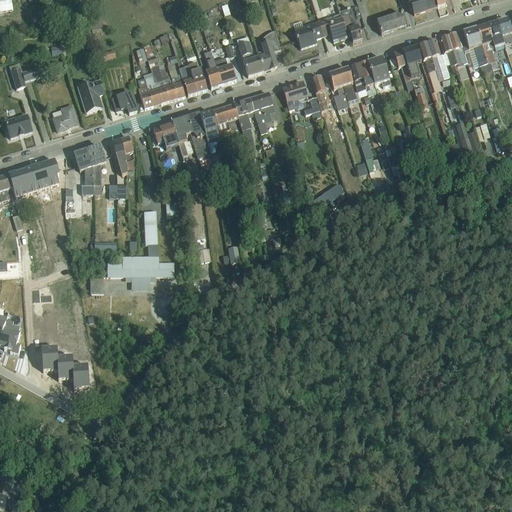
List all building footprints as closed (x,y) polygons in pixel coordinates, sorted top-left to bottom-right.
[(416,0),(415,0),(414,0),(406,0),(410,12),(412,11),(414,17),(438,10),(434,0),(416,0)] [(444,0),(434,0),(438,10),(446,8),(443,1),(444,0)] [(0,11),(14,11),(14,3),(0,3),(0,11)] [(227,7),(221,9),(225,19),(230,17),(227,7)] [(352,10),(339,14),(340,17),(348,41),(351,40),(353,46),(356,45),(361,44),(362,43),(353,16),(354,16),(352,10)] [(406,29),(401,15),(377,23),(381,37),(406,29)] [(333,46),(348,41),(340,17),(318,24),(323,39),(331,37),(333,46)] [(101,21),(89,22),(90,31),(101,29),(101,21)] [(502,40),(511,37),(507,21),(497,25),(502,40)] [(198,22),(188,27),(191,34),(201,30),(198,22)] [(315,42),(323,39),(318,24),(303,29),(295,31),(294,32),(300,52),(317,46),(315,42)] [(78,25),(68,27),(69,36),(79,35),(78,25)] [(495,54),(505,51),(504,47),(502,40),(497,25),(487,28),(495,54)] [(52,28),(39,29),(40,36),(52,35),(52,28)] [(498,63),(495,54),(487,28),(476,31),(486,67),(490,80),(494,79),(493,73),(500,71),(497,64),(498,63)] [(474,71),(486,67),(476,31),(458,37),(465,56),(469,55),(474,71)] [(8,34),(0,35),(0,44),(9,44),(8,34)] [(272,55),(280,53),(274,34),(270,35),(267,37),(265,40),(263,43),(262,45),(263,46),(261,47),(263,54),(258,55),(260,59),(259,59),(264,75),(273,72),(273,71),(275,71),(277,69),(272,55)] [(159,40),(162,46),(169,43),(167,36),(159,40)] [(511,36),(511,37),(502,40),(504,47),(511,44),(511,36)] [(468,67),(465,56),(458,37),(448,40),(457,70),(468,67)] [(259,59),(254,61),(248,40),(237,43),(238,48),(241,59),(242,59),(248,80),(264,75),(259,59)] [(448,40),(439,43),(444,57),(447,56),(453,75),(458,74),(457,70),(448,40)] [(228,69),(225,61),(220,63),(215,44),(208,46),(210,54),(221,88),(236,84),(231,68),(228,69)] [(450,81),(442,57),(440,58),(436,44),(427,46),(439,84),(450,81)] [(224,48),(227,60),(235,58),(231,46),(224,48)] [(441,93),(439,84),(427,46),(418,49),(423,64),(427,63),(425,64),(434,95),(432,96),(434,106),(439,104),(436,95),(441,93)] [(58,48),(50,49),(52,59),(59,58),(58,48)] [(418,49),(402,54),(410,80),(419,77),(415,66),(423,64),(418,49)] [(147,63),(143,51),(136,54),(140,65),(147,63)] [(210,54),(204,56),(210,74),(206,75),(211,92),(221,88),(210,54)] [(408,91),(413,90),(412,86),(410,80),(402,54),(394,57),(395,60),(398,70),(398,71),(401,70),(405,85),(408,91)] [(107,55),(100,56),(101,63),(108,62),(107,55)] [(169,105),(156,61),(154,61),(153,56),(146,58),(152,76),(161,107),(169,105)] [(177,102),(173,88),(171,88),(167,74),(166,75),(163,67),(161,67),(158,60),(156,61),(169,105),(177,102)] [(185,100),(181,86),(180,86),(174,65),(172,66),(171,60),(167,62),(168,67),(167,67),(173,88),(177,102),(185,100)] [(395,60),(389,62),(392,72),(398,70),(395,60)] [(367,65),(374,89),(382,86),(383,90),(391,88),(382,61),(367,65)] [(207,93),(200,72),(199,72),(196,65),(189,67),(189,68),(197,96),(207,93)] [(377,96),(374,89),(367,65),(358,68),(368,98),(368,99),(377,96)] [(189,68),(180,71),(184,84),(183,85),(188,99),(197,96),(189,68)] [(359,100),(368,98),(358,68),(350,71),(357,95),(359,100)] [(25,84),(41,79),(38,70),(22,75),(25,84)] [(359,100),(357,95),(355,96),(351,87),(353,87),(348,71),(338,74),(349,108),(361,104),(359,100)] [(25,90),(19,73),(10,76),(15,94),(25,90)] [(349,109),(349,108),(338,74),(329,77),(333,93),(337,91),(339,98),(333,99),(337,112),(349,109)] [(153,110),(161,107),(152,76),(143,78),(144,82),(153,110)] [(321,80),(312,83),(323,120),(328,118),(327,112),(328,112),(323,95),(326,94),(321,80)] [(145,112),(153,110),(144,82),(138,84),(140,92),(139,92),(145,112)] [(101,85),(100,83),(78,90),(86,116),(102,111),(98,100),(105,98),(105,96),(104,96),(100,85),(101,85)] [(419,84),(412,86),(413,90),(420,114),(429,111),(423,90),(421,90),(419,84)] [(283,92),(290,113),(295,112),(296,113),(298,113),(302,112),(303,110),(303,108),(302,105),(308,104),(302,86),(283,92)] [(399,94),(392,96),(397,112),(404,110),(404,107),(401,98),(399,94)] [(129,117),(137,115),(131,95),(116,100),(112,102),(116,115),(127,111),(129,117)] [(255,119),(261,137),(267,135),(266,131),(273,129),(272,124),(277,123),(269,96),(250,102),(255,119)] [(454,96),(448,98),(451,110),(458,108),(454,96)] [(316,101),(309,102),(312,111),(304,113),(306,118),(312,116),(313,122),(322,119),(320,114),(316,101)] [(245,146),(247,156),(255,154),(254,150),(250,131),(251,131),(248,121),(255,119),(250,102),(234,107),(239,122),(242,134),(245,146)] [(234,123),(239,122),(234,107),(212,114),(217,129),(218,128),(219,133),(217,134),(219,143),(220,144),(225,142),(224,139),(231,137),(230,137),(238,134),(234,123)] [(61,113),(52,116),(54,121),(58,135),(66,133),(65,131),(78,127),(72,108),(61,112),(61,113)] [(460,126),(456,128),(465,157),(473,154),(467,136),(464,125),(463,125),(459,109),(456,110),(460,126)] [(216,144),(219,143),(217,134),(211,114),(199,118),(211,156),(216,155),(217,154),(218,152),(218,151),(216,144)] [(32,135),(27,117),(5,124),(10,142),(19,139),(23,138),(23,137),(32,135)] [(197,162),(212,157),(211,156),(199,118),(188,122),(190,138),(197,162)] [(493,143),(504,140),(503,137),(501,137),(499,129),(498,129),(496,121),(491,123),(492,128),(489,129),(490,133),(496,131),(492,132),(495,139),(492,140),(493,143)] [(185,139),(190,138),(188,122),(172,127),(179,148),(183,159),(188,158),(187,157),(193,155),(190,144),(187,144),(185,139)] [(172,127),(153,133),(158,148),(164,146),(166,152),(179,148),(172,127)] [(370,130),(374,141),(380,139),(375,128),(370,130)] [(384,128),(378,130),(382,139),(388,137),(384,128)] [(408,151),(416,148),(410,129),(403,131),(408,147),(407,147),(408,151)] [(467,136),(473,154),(480,152),(474,134),(467,136)] [(85,144),(88,151),(101,146),(98,139),(85,144)] [(127,177),(127,178),(134,176),(133,163),(130,164),(130,157),(133,156),(129,140),(121,143),(125,157),(127,177)] [(504,140),(493,143),(497,155),(508,151),(505,140),(504,140)] [(373,163),(372,160),(373,160),(367,141),(363,142),(365,147),(361,148),(369,175),(375,174),(373,163)] [(112,145),(122,179),(127,177),(125,157),(121,143),(112,145)] [(247,156),(245,146),(244,146),(240,147),(245,174),(251,173),(250,167),(247,156)] [(462,158),(458,146),(448,149),(451,161),(462,158)] [(400,167),(394,149),(387,151),(386,147),(384,148),(384,149),(391,170),(400,167)] [(94,197),(102,197),(101,168),(106,166),(101,149),(93,151),(93,152),(87,154),(93,170),(94,197)] [(391,170),(384,149),(377,151),(383,172),(391,170)] [(265,153),(268,164),(276,161),(274,151),(265,153)] [(82,198),(94,197),(93,170),(87,154),(82,156),(82,155),(74,158),(79,175),(80,175),(80,189),(82,189),(82,198)] [(367,175),(364,165),(358,167),(361,177),(367,175)] [(39,189),(53,184),(47,166),(8,178),(12,192),(19,217),(27,215),(21,198),(20,198),(18,192),(26,189),(32,187),(33,189),(38,187),(39,189)] [(400,167),(391,170),(394,179),(403,177),(402,176),(400,167)] [(8,178),(0,180),(0,201),(1,205),(9,202),(7,193),(12,192),(8,178)] [(170,186),(168,187),(169,191),(172,190),(182,187),(181,181),(170,185),(170,186)] [(109,188),(109,201),(128,202),(128,196),(127,188),(109,188)] [(179,220),(178,205),(166,206),(167,221),(179,220)] [(149,261),(158,261),(156,215),(144,215),(145,248),(148,248),(149,261)] [(23,232),(19,218),(13,219),(17,233),(23,232)] [(263,232),(256,234),(259,245),(266,244),(265,240),(264,237),(263,232)] [(270,243),(272,242),(272,240),(275,239),(274,232),(267,233),(264,234),(265,236),(265,237),(267,243),(270,243)] [(280,241),(272,242),(274,250),(281,248),(280,241)] [(237,251),(230,252),(232,267),(241,266),(239,254),(238,254),(237,251)] [(211,265),(209,253),(197,255),(199,267),(211,265)] [(158,261),(149,261),(123,261),(123,267),(107,267),(107,268),(103,268),(103,280),(107,280),(107,281),(126,281),(126,286),(132,286),(132,294),(149,294),(149,285),(156,285),(156,281),(174,281),(174,267),(159,267),(159,261),(158,261)] [(90,282),(91,297),(103,297),(103,282),(90,282)] [(7,320),(0,345),(0,350),(5,352),(4,353),(10,355),(10,356),(18,358),(21,349),(17,348),(20,337),(18,336),(20,331),(13,329),(14,325),(7,323),(7,320)] [(56,351),(42,352),(43,375),(51,374),(51,375),(58,375),(56,351)] [(57,351),(56,351),(58,375),(58,384),(67,383),(67,384),(73,384),(72,360),(58,361),(57,351)] [(73,360),(72,360),(73,384),(74,394),(81,393),(81,392),(90,391),(88,368),(73,369),(73,360)] [(3,474),(0,481),(12,485),(14,481),(19,483),(17,488),(24,490),(28,479),(14,475),(14,477),(3,474)] [(54,491),(48,490),(49,488),(40,486),(38,493),(47,495),(47,496),(52,497),(49,507),(59,510),(62,499),(52,497),(54,491)] [(0,510),(5,511),(6,509),(9,500),(9,499),(0,495),(0,510)] [(9,500),(6,509),(12,511),(15,502),(9,500)]
